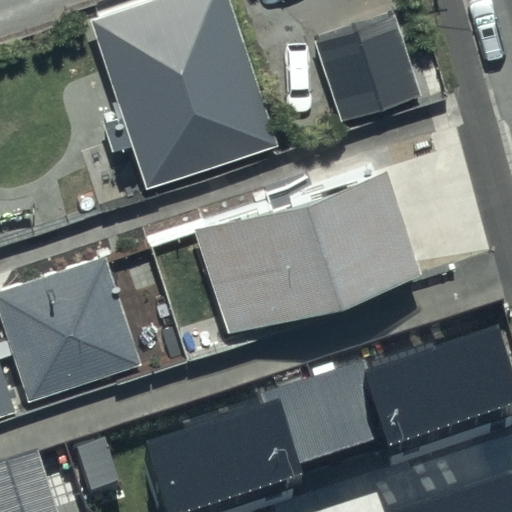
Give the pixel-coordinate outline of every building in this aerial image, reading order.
[(226,0),(103,0),(82,7),(114,108),(96,114),(106,144),(128,137),(140,173),(269,131),(226,0)] [(389,5),(306,32),(333,114),(416,86),(389,5)] [(185,214),(219,314),(405,249),(372,152),(185,214)] [(97,246),(0,277),(0,324),(22,392),(133,355),(97,246)] [(145,444),(167,511),(258,511),(301,498),(293,476),(384,446),(391,468),(511,428),(511,371),(497,327),(367,371),(363,361),(260,395),(263,404),(145,444)] [(0,336),(0,405),(11,402),(0,367),(0,348),(4,348),(0,336)] [(57,511),(40,460),(0,473),(0,511),(57,511)] [(511,511),(511,484),(511,483),(429,511),(511,511)]
